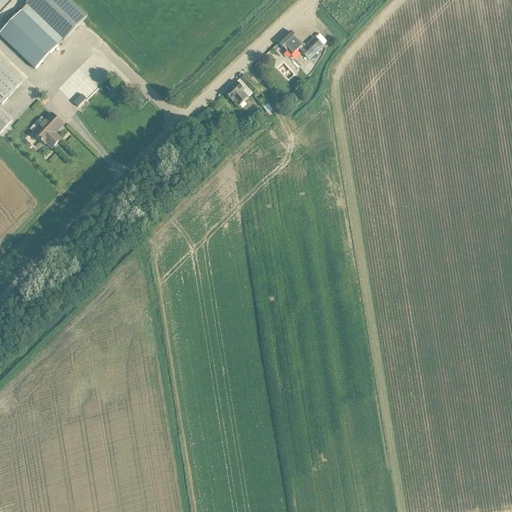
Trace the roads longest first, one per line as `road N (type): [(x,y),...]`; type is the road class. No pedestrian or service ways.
road 1 (unclassified): [(0,299),(311,0)]
road 2 (unknown): [(120,178),(60,102),(0,45)]
